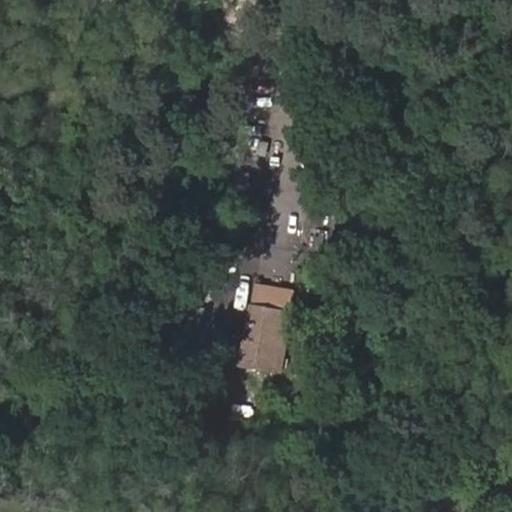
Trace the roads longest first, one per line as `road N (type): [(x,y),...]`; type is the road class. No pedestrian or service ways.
road 1 (track): [(296,72),(0,52)]
road 2 (track): [(296,72),(411,79),(511,66)]
